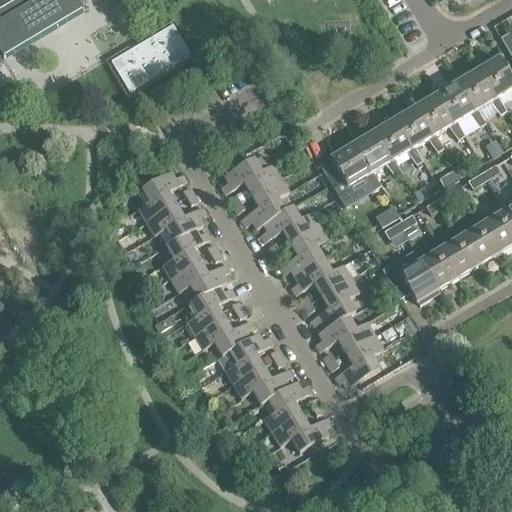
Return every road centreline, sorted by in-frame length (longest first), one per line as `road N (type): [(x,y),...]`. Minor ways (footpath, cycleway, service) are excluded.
road 1 (residential): [(468,511),(418,475),(361,454),(181,146),(251,104)]
road 2 (residential): [(302,133),(446,38)]
